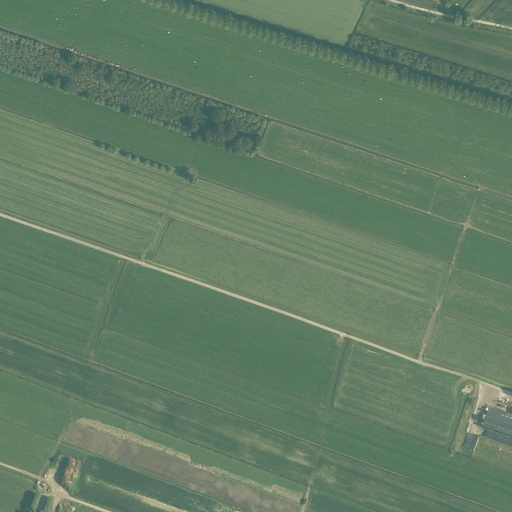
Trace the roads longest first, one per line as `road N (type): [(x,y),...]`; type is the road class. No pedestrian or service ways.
road 1 (track): [(474,417),(484,384),(0,215)]
road 2 (track): [(511,107),(163,0)]
road 3 (track): [(511,27),(387,0)]
road 4 (track): [(106,511),(0,463)]
